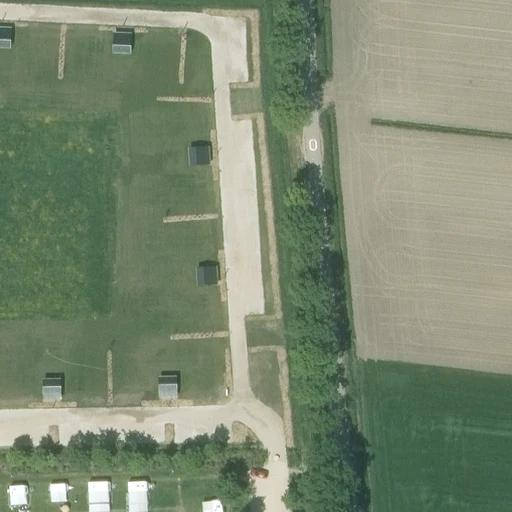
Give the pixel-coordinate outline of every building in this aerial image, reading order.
[(0,48),(9,49),(9,36),(0,35),(0,48)] [(128,54),(129,42),(113,41),(112,54),(128,54)] [(189,167),(202,166),(201,150),(189,151),(189,167)] [(197,287),(210,287),(209,271),(197,271),(197,287)] [(159,379),(159,392),(175,391),(175,379),(159,379)] [(43,382),(43,394),(59,394),(59,381),(43,382)] [(187,472),(171,496),(188,508),(205,484),(187,472)] [(126,499),(126,480),(104,480),(103,498),(126,499)] [(138,483),(138,491),(162,490),(161,482),(138,483)] [(195,508),(196,511),(226,511),(222,499),(195,508)]
